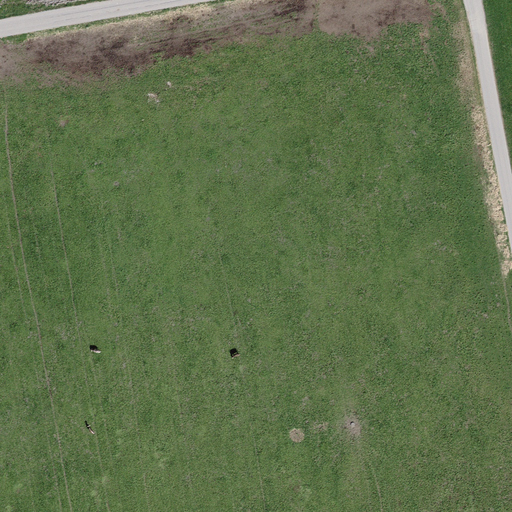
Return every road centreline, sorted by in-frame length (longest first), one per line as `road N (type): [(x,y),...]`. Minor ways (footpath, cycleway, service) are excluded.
road 1 (track): [(511,184),(478,0)]
road 2 (track): [(0,31),(175,0)]
